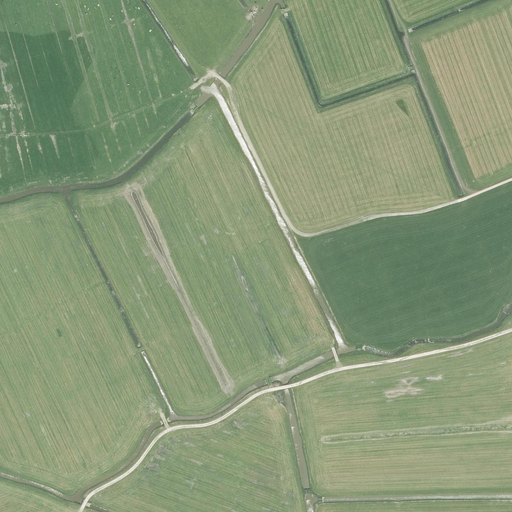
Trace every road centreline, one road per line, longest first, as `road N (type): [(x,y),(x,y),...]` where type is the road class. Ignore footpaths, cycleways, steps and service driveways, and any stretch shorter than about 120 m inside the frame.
road 1 (track): [(80,511),(172,428),(212,423),(257,394),(330,371),(511,330)]
road 2 (track): [(511,179),(432,209),(364,221)]
